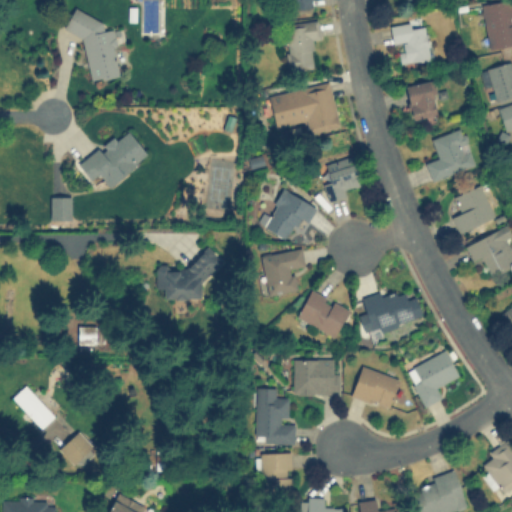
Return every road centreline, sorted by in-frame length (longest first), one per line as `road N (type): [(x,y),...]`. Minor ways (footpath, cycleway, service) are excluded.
road 1 (residential): [(511,397),(408,219),(369,105),(350,0)]
road 2 (residential): [(509,394),(434,437),(391,451),(343,446)]
